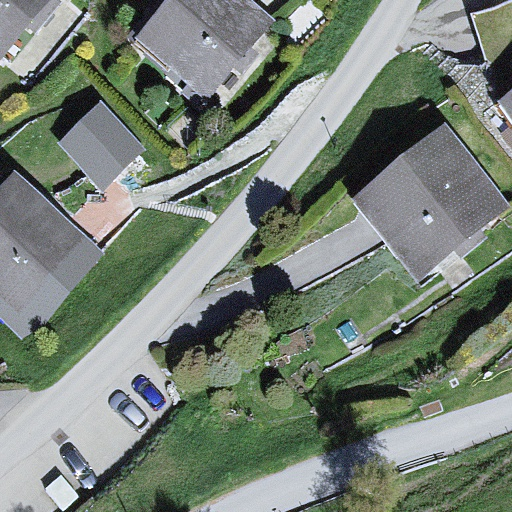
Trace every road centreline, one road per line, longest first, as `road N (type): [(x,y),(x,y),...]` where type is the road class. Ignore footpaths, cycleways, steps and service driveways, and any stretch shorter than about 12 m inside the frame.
road 1 (residential): [(401,0),(354,76),(205,272),(0,460)]
road 2 (unclassified): [(241,511),(511,404)]
